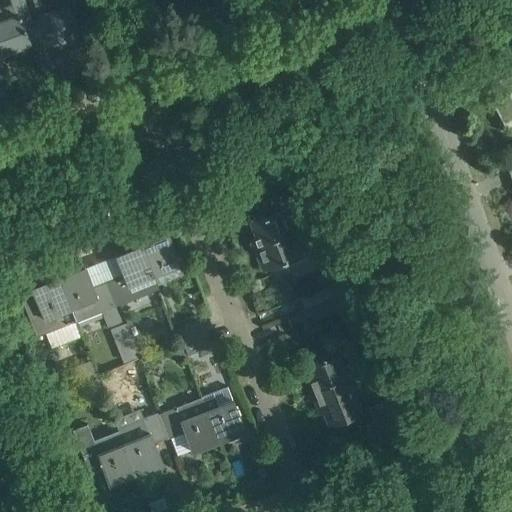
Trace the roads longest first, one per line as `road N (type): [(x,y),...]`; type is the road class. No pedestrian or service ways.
road 1 (residential): [(298,498),(174,167)]
road 2 (residential): [(511,325),(404,39)]
road 3 (residential): [(174,167),(404,39)]
road 4 (residential): [(146,94),(373,0)]
road 5 (residential): [(298,498),(511,431)]
road 6 (residential): [(0,251),(174,167)]
road 7 (residential): [(58,511),(0,358)]
road 8 (residential): [(0,135),(146,94)]
